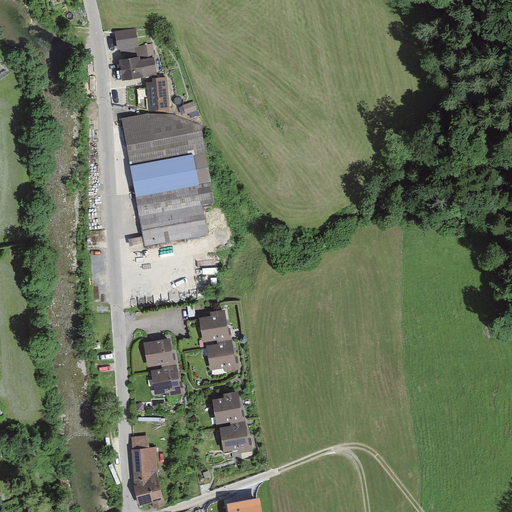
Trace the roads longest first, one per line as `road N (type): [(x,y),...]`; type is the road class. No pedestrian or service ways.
road 1 (unclassified): [(132,511),(100,57),(88,0)]
road 2 (track): [(151,511),(340,447),(364,447),(380,459),(423,511)]
